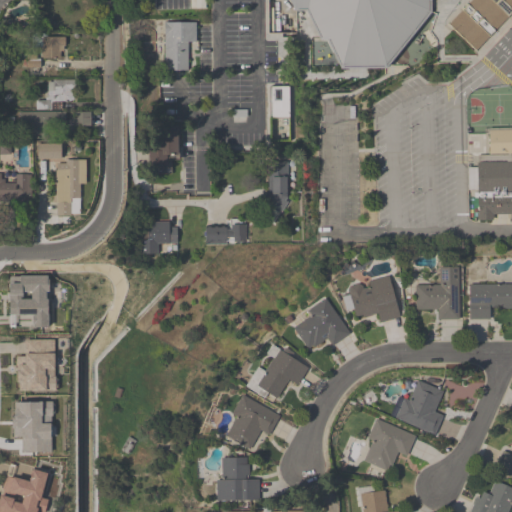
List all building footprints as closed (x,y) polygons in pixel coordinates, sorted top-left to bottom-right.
[(288,0),(432,0),(433,16),(388,70),(342,72),(326,42),(319,44),(306,14),(296,14),(288,0)] [(475,52),(511,14),(511,0),(470,0),(447,24),(475,52)] [(196,43),(196,23),(164,23),(164,71),(186,71),(186,43),(196,43)] [(40,58),(64,58),(64,37),(40,37),(40,58)] [(65,127),(65,112),(64,112),(64,101),(75,101),(75,80),(48,80),(48,102),(37,102),(37,113),(17,113),(17,128),(29,128),(29,138),(44,138),(44,127),(65,127)] [(168,161),(178,161),(178,127),(150,127),(149,169),(168,169),(168,161)] [(83,160),(61,160),(61,144),(38,144),(38,160),(56,160),(56,217),(83,217),(83,160)] [(511,162),(475,163),(476,219),(511,219),(511,162)] [(287,163),(267,163),(267,213),(287,213),(287,163)] [(0,175),(0,204),(31,204),(31,175),(14,175),(14,182),(1,182),(1,175),(0,175)] [(143,255),(158,255),(158,245),(176,244),(176,224),(143,224),(143,255)] [(245,228),(204,228),(204,244),(245,244),(245,228)] [(458,268),(439,268),(439,286),(415,286),(415,312),(437,311),(437,321),(459,321),(458,268)] [(388,276),(348,288),(350,295),(341,298),(345,312),(354,309),(358,320),(377,314),(380,324),(400,318),(388,276)] [(511,285),(468,285),(468,321),(489,321),(489,310),(511,309),(511,285)] [(332,347),(350,335),(328,300),(290,325),(308,351),(327,339),(332,347)] [(309,367),(279,349),(264,375),(256,371),(247,386),(276,403),(288,381),(298,386),(309,367)] [(410,400),(403,398),(394,419),(435,437),(443,416),(434,413),(443,392),(418,381),(410,400)] [(232,415),(236,417),(226,438),(250,450),(259,431),(270,436),(281,415),(241,396),(232,415)] [(359,462),(389,472),(396,454),(407,458),(416,434),(375,420),(359,462)] [(511,455),(511,456),(503,453),(495,473),(511,479),(511,455)] [(216,503),(259,503),(259,482),(248,482),(248,459),(223,459),(223,482),(216,482),(216,503)] [(470,511),(509,511),(511,506),(511,489),(494,483),(489,495),(478,491),(470,511)] [(398,511),(389,511),(387,511),(384,491),(374,492),(373,484),(357,487),(360,511),(398,511)]
